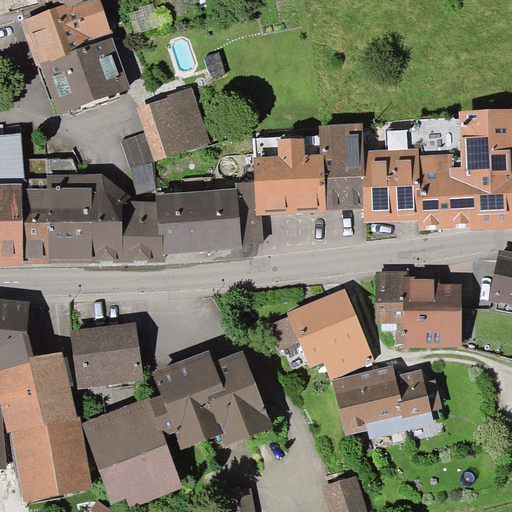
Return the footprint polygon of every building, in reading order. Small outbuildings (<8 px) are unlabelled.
[(23,24),(39,68),(107,45),(103,35),(106,34),(96,4),(95,0),(85,0),(57,11),(23,24)] [(102,0),(49,0),(45,3),(45,4),(51,1),(57,11),(85,0),(95,0),(96,4),(102,0)] [(59,115),(124,92),(107,45),(39,68),(39,69),(42,68),(59,115)] [(208,80),(222,76),(216,55),(202,60),(208,80)] [(187,95),(139,111),(146,134),(118,143),(128,171),(185,152),(185,153),(205,148),(187,95)] [(461,130),(415,131),(416,163),(417,218),(418,228),(511,224),(511,209),(511,207),(511,206),(511,124),(461,127),(461,130)] [(323,209),(362,207),(361,169),(361,161),(360,130),(318,133),(319,140),(320,140),(323,209)] [(417,218),(416,163),(415,131),(384,132),(385,160),(361,161),(361,169),(362,207),(363,220),(417,218)] [(22,193),(20,163),(18,138),(0,139),(0,267),(15,267),(15,263),(17,263),(15,193),(22,193)] [(323,209),(320,140),(319,140),(251,143),(255,186),(257,213),(323,209)] [(22,193),(15,193),(17,263),(48,262),(44,162),(20,163),(22,193)] [(70,162),(44,162),(48,262),(162,261),(160,252),(155,220),(154,208),(121,206),(125,201),(99,179),(77,181),(70,162)] [(260,245),(257,213),(255,186),(233,187),(234,197),(154,204),(154,208),(155,220),(160,252),(260,245)] [(489,301),(511,305),(511,259),(497,257),(489,301)] [(395,347),(404,347),(404,285),(404,277),(374,276),(374,305),(375,324),(379,323),(379,333),(395,333),(395,347)] [(456,347),(456,344),(456,294),(436,294),(436,285),(404,285),(404,347),(456,347)] [(362,341),(344,298),(270,327),(280,350),(298,343),(306,364),(320,359),(329,381),(371,364),(362,341)] [(87,488),(75,419),(71,409),(60,360),(21,367),(26,309),(0,306),(0,397),(7,428),(12,430),(24,499),(87,488)] [(134,372),(139,371),(134,331),(69,339),(73,369),(75,378),(81,385),(109,381),(111,391),(130,388),(135,381),(134,372)] [(164,401),(149,407),(160,437),(175,431),(178,437),(217,423),(221,434),(261,419),(239,360),(210,370),(206,359),(155,378),(164,401)] [(436,411),(430,384),(420,386),(417,376),(393,382),(391,376),(332,390),(343,435),(366,430),(369,438),(429,424),(426,413),(436,411)] [(174,476),(160,437),(149,407),(148,406),(130,412),(131,430),(110,437),(105,421),(82,429),(108,502),(123,496),(128,508),(171,491),(166,479),(174,476)] [(360,511),(352,483),(324,491),(330,511),(360,511)]
